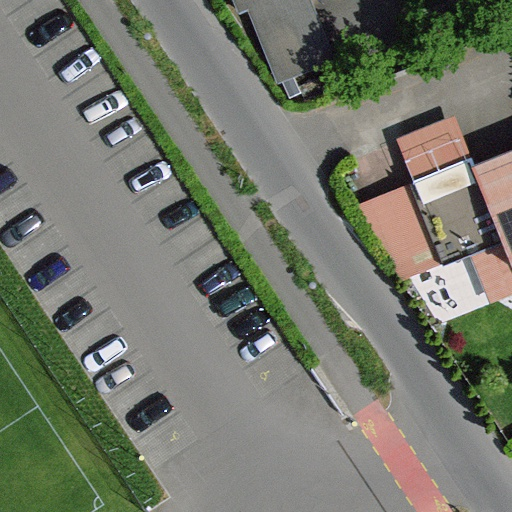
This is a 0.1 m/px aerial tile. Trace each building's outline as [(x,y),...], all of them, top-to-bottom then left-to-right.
[(322,0),(247,0),(281,81),(346,55),(322,0)] [(416,184),(473,161),(455,114),(397,137),(414,179),(416,184)] [(473,161),(416,184),(447,258),(470,249),(502,236),(511,259),(511,162),(479,176),(473,161)] [(416,184),(414,179),(356,205),(390,254),(421,241),(428,244),(437,263),(447,258),(416,184)] [(511,259),(502,236),(470,249),(491,300),(511,290),(511,259)] [(421,241),(390,254),(401,277),(437,263),(428,244),(421,241)]
